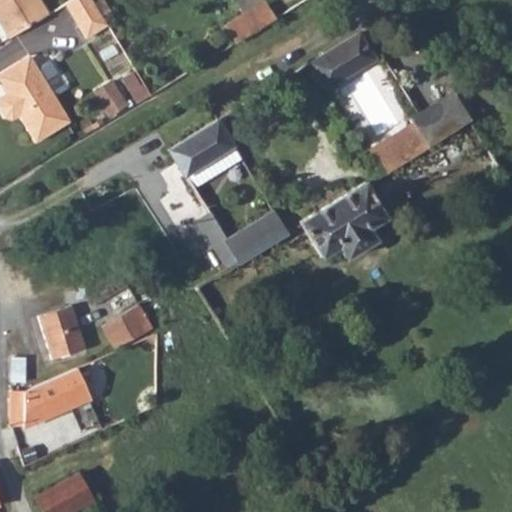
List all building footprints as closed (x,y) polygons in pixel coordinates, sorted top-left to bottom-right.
[(0,0),(0,30),(4,36),(43,12),(35,0),(0,0)] [(102,22),(96,14),(104,9),(98,0),(90,0),(89,1),(88,0),(62,0),(60,2),(81,35),(102,22)] [(231,40),(269,17),(259,1),(220,24),(231,40)] [(374,59),(356,27),(301,58),(302,61),(319,90),(374,59)] [(12,60),(19,71),(28,65),(21,55),(12,60)] [(62,121),(28,65),(19,71),(12,60),(0,68),(0,85),(3,90),(0,92),(0,118),(4,119),(11,115),(28,142),(62,121)] [(109,114),(129,103),(115,77),(95,87),(109,114)] [(376,172),(464,118),(448,93),(408,117),(362,148),(376,172)] [(60,110),(69,123),(86,112),(77,99),(60,110)] [(230,143),(213,116),(164,146),(180,173),(230,143)] [(294,220),(298,224),(316,256),(333,246),(340,256),(369,238),(362,228),(381,215),(359,182),(294,220)] [(281,232),(267,209),(221,235),(203,209),(182,223),(215,275),(281,232)] [(144,286),(138,275),(125,282),(133,292),(144,286)] [(122,284),(92,298),(87,302),(111,345),(149,326),(133,292),(125,282),(122,284)] [(37,311),(43,353),(78,346),(71,305),(37,311)] [(27,357),(10,356),(10,377),(27,377),(27,357)] [(19,392),(20,411),(21,424),(84,397),(71,367),(19,392)] [(19,392),(11,392),(10,412),(20,411),(19,392)] [(30,494),(39,511),(59,511),(87,497),(73,471),(30,494)]
